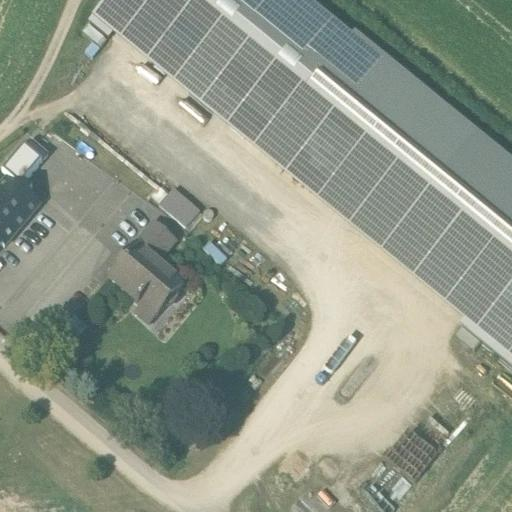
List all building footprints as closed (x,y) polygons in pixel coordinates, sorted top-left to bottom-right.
[(511,169),(302,0),(110,0),(93,21),(511,360),(511,169)] [(1,176),(7,181),(19,191),(47,157),(30,142),(1,176)] [(19,191),(7,181),(0,189),(0,246),(4,248),(39,207),(19,191)] [(199,213),(173,192),(159,208),(185,229),(199,213)] [(138,246),(159,264),(176,245),(155,226),(138,246)] [(159,264),(138,246),(107,281),(139,309),(132,316),(148,329),(185,286),(159,264)] [(272,297),(276,283),(254,277),(250,291),(272,297)] [(77,339),(87,325),(73,316),(63,330),(77,339)] [(412,432),(386,462),(412,485),(438,456),(412,432)] [(327,511),(310,486),(292,499),(301,511),(327,511)]
